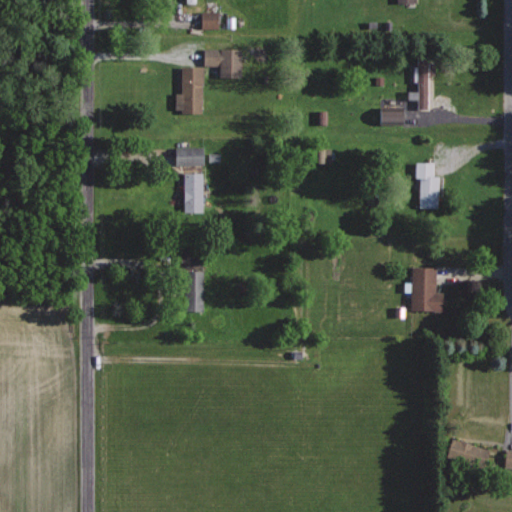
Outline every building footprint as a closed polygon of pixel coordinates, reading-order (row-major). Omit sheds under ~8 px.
[(215,27),(215,11),(197,11),(198,27),(215,27)] [(237,77),(238,49),(200,48),(199,65),(216,65),(215,76),(237,77)] [(413,66),(412,108),(426,108),(427,79),(431,79),(431,56),(414,55),(414,66),(413,66)] [(171,111),(198,111),(199,66),(177,66),(177,93),(171,93),(171,111)] [(398,109),(375,110),(375,125),(398,124),(398,109)] [(200,146),(171,147),(172,165),(200,164),(200,146)] [(435,207),(435,175),(430,175),(430,162),(412,161),(411,177),(416,177),(415,207),(435,207)] [(180,173),(181,212),(200,212),(199,172),(180,173)] [(432,291),(432,267),(407,266),(407,281),(401,281),(401,291),(407,292),(407,309),(439,310),(440,292),(432,291)] [(181,311),(200,311),(199,271),(181,271),(181,311)] [(481,463),(485,449),(449,438),(444,452),(481,463)] [(501,467),(511,467),(511,449),(502,449),(501,467)]
